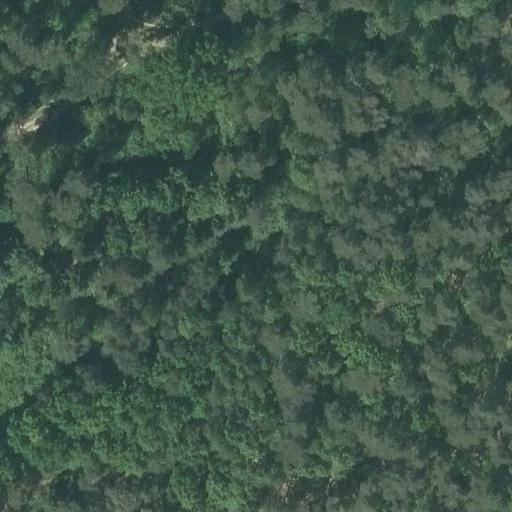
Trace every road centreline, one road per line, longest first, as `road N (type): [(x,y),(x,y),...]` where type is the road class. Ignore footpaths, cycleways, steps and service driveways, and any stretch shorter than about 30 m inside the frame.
road 1 (track): [(117,66),(247,0)]
road 2 (track): [(511,113),(457,41),(437,0)]
road 3 (track): [(0,131),(117,66)]
